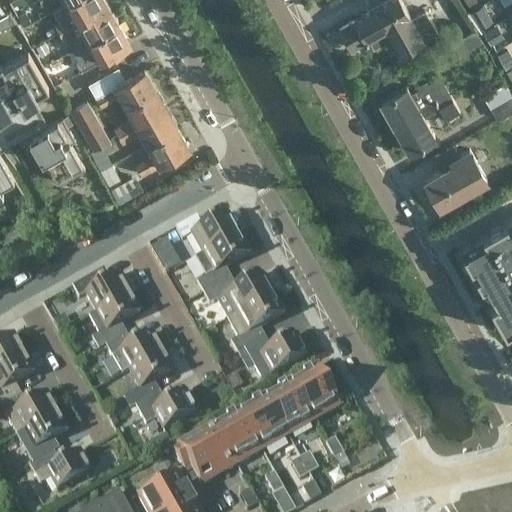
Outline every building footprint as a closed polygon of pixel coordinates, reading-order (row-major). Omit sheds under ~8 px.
[(26,0),(16,0),(14,1),(24,23),(35,18),(26,0)] [(59,32),(76,23),(107,5),(104,0),(72,0),(66,4),(72,14),(55,24),(59,32)] [(411,16),(401,0),(384,0),(337,27),(351,50),(385,29),(386,31),(411,16)] [(107,5),(76,23),(59,32),(63,40),(81,31),(87,41),(118,23),(107,5)] [(483,5),(470,12),(479,28),(492,21),(483,5)] [(411,16),(386,31),(399,54),(438,32),(424,9),(412,17),(411,16)] [(9,11),(0,15),(0,29),(15,21),(9,11)] [(80,70),(129,43),(118,23),(87,41),(93,52),(76,62),(80,70)] [(497,24),(483,32),(490,45),(504,36),(497,24)] [(460,55),(482,42),(475,30),(452,42),(460,55)] [(511,55),(508,49),(497,55),(506,71),(511,68),(511,55)] [(1,64),(22,103),(28,99),(30,102),(38,98),(36,95),(48,88),(28,52),(3,66),(1,64)] [(22,103),(1,64),(0,64),(0,112),(2,111),(3,114),(11,109),(10,107),(20,101),(22,103)] [(145,70),(96,98),(101,107),(118,97),(124,107),(156,89),(145,70)] [(381,102),(395,126),(450,95),(440,76),(411,93),(408,86),(381,102)] [(504,79),(481,92),(489,104),(511,91),(504,79)] [(124,107),(131,118),(114,128),(118,136),(135,126),(166,108),(156,89),(124,107)] [(511,94),(490,107),(497,120),(511,111),(511,94)] [(409,151),(436,135),(426,118),(439,109),(446,121),(460,112),(450,95),(395,126),(409,151)] [(94,149),(109,141),(87,103),(72,111),(94,149)] [(166,108),(135,126),(118,136),(122,144),(140,134),(146,145),(177,127),(166,108)] [(62,117),(31,134),(43,155),(40,157),(41,159),(44,157),(59,183),(84,168),(70,143),(75,140),(62,117)] [(177,127),(146,145),(152,155),(134,165),(140,174),(188,146),(177,127)] [(434,156),(440,166),(446,164),(448,167),(425,179),(440,206),(487,180),(469,149),(459,155),(453,145),(434,156)] [(0,188),(1,190),(2,189),(1,186),(14,179),(0,155),(0,188)] [(101,171),(111,188),(122,182),(112,165),(101,171)] [(201,228),(195,218),(175,230),(181,242),(190,237),(201,256),(237,235),(232,226),(234,225),(227,214),(201,228)] [(511,217),(460,247),(462,249),(487,294),(488,295),(488,296),(493,293),(497,300),(491,304),(492,306),(494,305),(506,327),(504,327),(506,330),(511,326),(511,217)] [(251,254),(244,242),(242,243),(237,235),(201,256),(195,260),(205,278),(196,283),(202,295),(230,279),(224,269),(251,254)] [(106,283),(100,273),(100,272),(72,288),(78,300),(85,296),(95,314),(129,294),(119,275),(106,283)] [(235,316),(271,295),(267,287),(268,286),(262,274),(236,289),(230,279),(202,295),(209,306),(225,297),(235,316)] [(105,347),(105,348),(126,336),(120,325),(141,314),(129,294),(95,314),(88,318),(98,336),(91,340),(98,351),(105,347)] [(285,315),(278,303),(276,304),(271,295),(235,316),(226,321),(237,339),(230,343),(237,355),(244,351),(265,339),(258,329),(285,315)] [(54,323),(60,333),(70,327),(64,317),(54,323)] [(118,355),(128,373),(163,353),(152,334),(131,346),(126,336),(105,348),(111,359),(118,355)] [(0,368),(24,355),(13,335),(0,342),(0,368)] [(261,382),(306,357),(301,348),(302,347),(295,335),(271,350),(265,339),(244,351),(261,382)] [(138,406),(159,394),(153,383),(174,372),(163,353),(128,373),(137,390),(131,394),(138,406)] [(24,355),(0,368),(0,406),(20,395),(14,385),(35,374),(24,355)] [(333,394),(331,395),(316,369),(310,373),(309,372),(302,376),(304,379),(292,386),(291,384),(290,384),(313,424),(341,408),(333,394)] [(236,373),(226,379),(234,392),(243,387),(236,373)] [(266,398),(265,399),(288,439),(313,424),(290,384),(284,387),(284,386),(276,390),(278,394),(267,400),(266,398)] [(135,408),(140,417),(145,426),(155,421),(161,432),(190,417),(197,413),(185,392),(165,404),(159,394),(138,406),(135,408)] [(0,409),(16,437),(57,413),(46,394),(26,406),(20,395),(0,406),(0,409)] [(288,439),(265,399),(259,402),(258,401),(251,405),(252,408),(241,415),(240,413),(239,413),(262,453),(288,439)] [(32,465),(53,454),(47,443),(68,432),(57,413),(16,437),(32,465)] [(214,427),(213,428),(236,468),(262,453),(239,413),(233,417),(232,415),(225,420),(227,423),(215,429),(214,427)] [(145,511),(197,511),(184,488),(196,481),(201,488),(236,468),(213,428),(172,451),(183,471),(178,473),(137,498),(145,511)] [(334,461),(344,456),(335,440),(325,445),(334,461)] [(53,454),(32,465),(29,468),(39,487),(49,481),(56,492),(91,473),(79,452),(59,464),(53,454)] [(309,454),(300,460),(309,476),(318,470),(309,454)] [(300,460),(290,465),(299,481),(309,476),(300,460)] [(274,474),(265,480),(274,496),(283,490),(274,474)] [(313,483),(302,490),(310,503),(321,497),(313,483)] [(249,492),(239,498),(247,511),(258,507),(249,492)] [(129,511),(119,494),(86,511),(129,511)]
